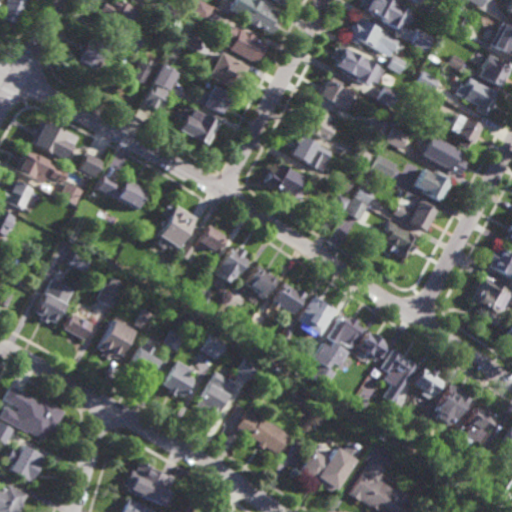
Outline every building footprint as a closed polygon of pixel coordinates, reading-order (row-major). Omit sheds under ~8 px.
[(26,0),(26,1),(24,0),(12,23),(0,17),(0,12),(6,1),(3,0),(26,0)] [(114,0),(138,13),(133,22),(125,18),(119,29),(98,17),(101,12),(96,10),(101,0),(103,0),(106,2),(107,0),(114,0)] [(204,19),(189,11),(195,0),(197,0),(211,7),(204,19)] [(271,17),(276,20),(268,33),(246,22),(247,20),(239,16),(243,8),(240,7),(243,1),(245,3),(246,1),(252,5),(254,0),(274,11),(271,17)] [(390,0),(392,1),(387,10),(395,14),(397,9),(409,15),(403,26),(397,23),(393,30),(377,22),(375,19),(372,19),(369,16),(367,11),(357,5),(359,0),(390,0)] [(511,0),(508,0),(503,11),(511,15),(511,0)] [(172,23),(157,16),(164,3),(179,11),(172,23)] [(378,28),(374,35),(378,37),(373,47),(357,39),(355,43),(346,39),(348,35),(347,34),(350,28),(348,27),(350,23),(352,24),(356,17),(378,28)] [(235,30),(236,28),(241,31),(242,30),(252,35),(251,36),(263,43),(253,61),(248,59),(247,60),(226,49),(227,48),(223,45),(226,39),(220,35),(221,34),(219,32),(222,26),(224,27),(225,24),(235,30)] [(476,43),(465,38),(471,27),(482,33),(476,43)] [(511,27),(511,56),(499,50),(500,47),(498,46),(500,42),(501,43),(506,35),(511,27)] [(191,49),(179,43),(186,31),(198,37),(191,49)] [(423,52),(408,43),(414,32),(430,40),(423,52)] [(130,51),(117,46),(121,36),(134,42),(130,51)] [(91,69),(82,65),(81,67),(78,65),(80,62),(74,59),(85,38),(103,47),(91,69)] [(356,78),(331,65),(334,59),(329,57),(336,44),(361,58),(357,67),(361,69),(356,78)] [(231,90),(206,75),(220,52),(245,66),(231,90)] [(457,70),(446,64),(451,54),(462,60),(457,70)] [(500,58),(510,63),(508,67),(509,68),(499,87),(477,75),(487,56),(498,62),(500,58)] [(395,75),(384,68),(391,57),(402,63),(395,75)] [(141,84),(128,77),(136,61),(150,69),(141,84)] [(173,79),(171,78),(164,91),(148,82),(159,63),(175,72),(174,74),(176,75),(173,79)] [(340,109),(315,95),(323,79),(327,81),(329,77),(339,82),(339,83),(350,89),(340,109)] [(430,92),(416,84),(420,77),(434,84),(430,92)] [(485,87),(486,87),(496,92),(492,99),(493,100),(492,102),(495,104),(493,107),(490,106),(489,109),(487,108),(483,115),(474,109),(476,105),(461,97),(464,92),(460,90),(467,77),(485,87)] [(159,108),(157,107),(156,111),(139,102),(149,84),(165,92),(159,103),(161,104),(159,108)] [(224,104),(227,106),(225,110),(221,108),(219,113),(190,98),(195,90),(205,95),(211,85),(229,94),(224,104)] [(416,93),(410,90),(412,85),(418,88),(416,93)] [(428,110),(411,101),(419,87),(435,96),(428,110)] [(388,107),(385,105),(384,106),(373,100),(378,91),(389,97),(389,98),(392,100),(388,107)] [(325,110),(322,114),(324,115),(321,122),(330,126),(322,140),(297,127),(301,120),(298,118),(302,111),(305,113),(308,106),(310,107),(312,103),(325,110)] [(189,110),(190,108),(215,122),(203,145),(175,129),(179,121),(176,119),(183,107),(189,110)] [(479,126),(470,143),(468,142),(465,148),(456,144),(459,137),(453,134),(453,133),(446,129),(447,128),(440,125),(440,121),(441,119),(444,118),(450,121),(454,113),(479,126)] [(379,137),(366,130),(372,118),(386,125),(379,137)] [(59,133),(61,130),(74,136),(68,149),(66,148),(60,159),(51,155),(27,143),(31,135),(27,133),(31,127),(35,129),(38,122),(59,133)] [(400,150),(385,141),(389,133),(405,142),(400,150)] [(314,144),(307,156),(313,159),(309,166),(285,154),(289,148),(287,147),(293,137),(294,138),(296,134),(314,144)] [(458,175),(420,155),(431,135),(464,152),(460,159),(465,162),(458,175)] [(362,166),(350,160),(357,147),(369,153),(362,166)] [(43,160),(33,180),(13,170),(16,164),(14,163),(18,155),(20,156),(23,150),(43,160)] [(92,176),(76,169),(84,153),(100,161),(92,176)] [(386,180),(367,170),(376,155),(395,165),(386,180)] [(300,176),(294,187),(300,190),(295,199),(261,181),(266,172),(267,173),(269,169),(273,171),(277,164),(300,176)] [(442,195),(440,194),(436,201),(420,192),(422,190),(412,185),(421,168),(432,173),(434,169),(448,177),(446,181),(447,182),(444,188),(445,189),(442,195)] [(347,192),(333,185),(339,174),(352,181),(347,192)] [(117,191),(123,179),(144,190),(134,209),(94,188),(101,175),(114,182),(111,188),(117,191)] [(18,209),(0,200),(0,193),(7,179),(28,189),(18,209)] [(365,205),(351,197),(358,184),(372,192),(365,205)] [(71,204),(59,198),(65,186),(77,192),(71,204)] [(339,210),(329,205),(334,195),(344,201),(339,210)] [(363,223),(342,212),(350,197),(365,205),(363,208),(369,211),(363,223)] [(432,206),(431,210),(432,211),(421,232),(404,222),(405,221),(390,213),(395,203),(410,211),(416,202),(417,202),(419,198),(432,206)] [(174,248),(154,236),(173,205),(193,218),(174,248)] [(2,237),(0,236),(0,211),(11,217),(2,237)] [(47,228),(34,222),(38,214),(51,220),(47,228)] [(412,253),(409,251),(408,253),(406,252),(403,259),(387,250),(389,246),(380,241),(382,238),(378,235),(386,221),(414,236),(411,242),(413,244),(413,245),(416,246),(412,253)] [(511,241),(503,237),(507,230),(505,229),(508,224),(510,225),(511,221),(511,241)] [(219,248),(215,246),(211,253),(202,247),(200,251),(192,246),(195,242),(194,241),(204,226),(220,237),(224,240),(219,248)] [(29,256),(17,250),(21,243),(32,249),(29,256)] [(184,259),(177,255),(184,243),(191,248),(184,259)] [(511,254),(511,278),(488,266),(491,260),(488,258),(491,251),(495,253),(498,247),(511,254)] [(243,253),(241,257),(245,260),(235,277),(234,277),(229,284),(212,274),(228,249),(233,252),(236,248),(243,253)] [(88,257),(72,251),(67,265),(84,271),(88,257)] [(158,279),(149,274),(155,264),(163,269),(158,279)] [(263,295),(260,299),(255,296),(256,294),(253,291),(253,290),(243,283),(254,266),(274,279),(263,295)] [(15,285),(2,279),(6,270),(19,276),(15,285)] [(508,291),(511,285),(511,305),(503,301),(496,315),(494,314),(493,316),(484,311),(486,309),(469,300),(482,277),(508,291)] [(52,324),(46,320),(44,323),(37,319),(39,317),(31,312),(50,279),(71,290),(52,324)] [(111,308),(95,300),(104,283),(120,291),(111,308)] [(293,291),(294,289),(302,294),(290,314),(276,306),(276,307),(269,303),(270,301),(269,301),(280,283),(293,291)] [(5,308),(0,305),(0,291),(1,289),(11,294),(5,308)] [(198,315),(183,306),(194,289),(209,299),(198,315)] [(334,310),(317,336),(313,333),(311,337),(295,327),(298,324),(294,321),(305,304),(303,302),(306,298),(308,299),(311,295),(334,310)] [(142,330),(133,325),(142,309),(150,313),(142,330)] [(223,330),(210,323),(218,311),(230,318),(223,330)] [(81,341),(60,330),(69,314),(90,324),(81,341)] [(256,326),(251,323),(256,315),(260,319),(256,326)] [(346,320),(347,317),(356,322),(354,325),(360,329),(355,338),(353,337),(346,348),(340,345),(341,344),(334,339),(332,343),(324,338),(338,315),(346,320)] [(511,318),(503,336),(511,340),(511,318)] [(116,360),(109,357),(107,360),(99,355),(101,352),(95,348),(111,320),(132,332),(116,360)] [(103,330),(99,328),(103,321),(107,323),(103,330)] [(174,350),(162,343),(169,330),(182,337),(174,350)] [(283,348),(276,343),(283,332),(290,337),(283,348)] [(371,336),(372,333),(378,337),(377,340),(383,343),(381,347),(384,349),(378,359),(375,357),(373,360),(354,348),(364,332),(371,336)] [(215,358),(200,349),(208,334),(223,343),(215,358)] [(155,352),(153,356),(158,359),(148,378),(141,374),(139,377),(131,373),(133,370),(127,366),(139,343),(155,352)] [(327,348),(330,343),(344,352),(335,366),(329,363),(325,369),(331,373),(323,386),(309,377),(317,364),(312,361),(313,359),(311,357),(319,343),(327,348)] [(389,403),(381,398),(389,386),(381,381),(386,374),(378,368),(390,349),(414,365),(389,403)] [(273,363),(268,360),(273,351),(279,354),(273,363)] [(248,378),(255,365),(242,357),(234,371),(248,378)] [(190,370),(186,376),(192,379),(181,398),(175,394),(173,397),(166,392),(168,389),(160,385),(175,361),(190,370)] [(344,387),(338,384),(335,389),(326,384),(335,368),(350,377),(344,387)] [(427,373),(429,369),(436,374),(433,378),(440,382),(430,398),(428,397),(425,401),(417,395),(419,392),(409,385),(420,369),(427,373)] [(214,417),(194,405),(206,384),(226,396),(214,417)] [(454,421),(450,418),(445,427),(432,418),(436,414),(431,411),(448,385),(462,394),(461,396),(467,400),(454,421)] [(17,409),(4,402),(11,389),(24,395),(17,409)] [(358,416),(348,409),(357,397),(366,403),(358,416)] [(60,411),(51,428),(48,426),(40,441),(22,431),(25,426),(21,423),(32,403),(37,405),(39,400),(60,411)] [(390,429),(379,422),(391,404),(401,411),(390,429)] [(479,411),(481,408),(490,414),(488,416),(493,420),(483,434),(481,433),(475,442),(463,433),(469,426),(464,423),(475,408),(479,411)] [(257,423),(261,418),(286,435),(274,453),(265,447),(262,450),(256,446),(257,444),(234,428),(244,413),(257,423)] [(419,436),(412,432),(419,420),(426,425),(419,436)] [(454,441),(447,436),(455,424),(462,429),(454,441)] [(1,445),(0,444),(0,425),(9,431),(1,445)] [(511,429),(511,448),(500,441),(508,427),(511,429)] [(352,457),(331,486),(328,490),(296,468),(310,448),(323,457),(327,451),(324,449),(327,445),(330,447),(332,444),(352,457)] [(40,456),(27,480),(4,468),(7,461),(3,459),(8,449),(15,453),(20,445),(40,456)] [(474,468),(467,464),(473,453),(481,458),(474,468)] [(393,489),(394,487),(407,496),(397,511),(378,511),(345,492),(347,489),(348,489),(359,471),(358,471),(366,457),(382,467),(375,478),(393,489)] [(172,476),(166,488),(170,489),(162,506),(125,489),(126,486),(122,485),(129,468),(133,470),(137,460),(172,476)] [(0,511),(0,487),(1,488),(4,482),(23,492),(18,501),(21,503),(15,511),(0,511)] [(453,507),(445,506),(447,495),(455,496),(453,507)] [(118,511),(125,497),(150,507),(149,510),(152,511),(151,511),(118,511)]
